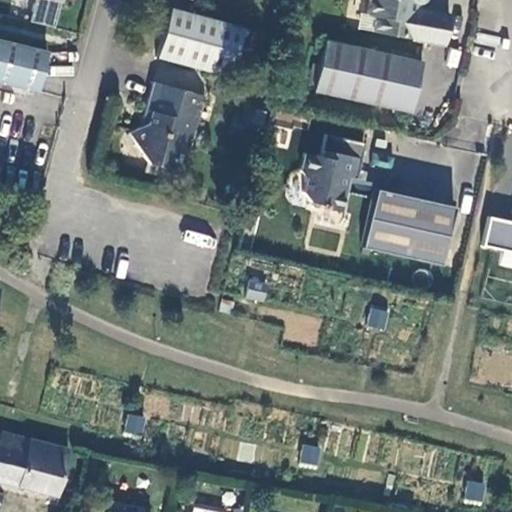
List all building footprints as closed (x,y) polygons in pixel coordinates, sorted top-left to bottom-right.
[(5,0),(7,4),(52,15),(55,0),(5,0)] [(407,4),(407,0),(347,0),(346,6),(351,13),(356,14),(353,31),(362,32),(359,48),(431,60),(436,31),(403,25),(405,18),(406,18),(408,16),(410,14),(411,12),(411,10),(410,7),(409,6),(407,4)] [(240,43),(165,25),(152,76),(227,93),(240,43)] [(408,79),(310,58),(300,107),(398,128),(408,79)] [(40,69),(0,59),(0,100),(31,108),(40,69)] [(189,169),(202,114),(149,100),(142,127),(150,138),(126,153),(143,183),(171,190),(177,166),(189,169)] [(350,163),(311,154),(306,177),(290,174),(286,191),(292,200),(289,213),(295,222),(305,224),(304,227),(329,232),(336,198),(343,199),(350,163)] [(442,225),(361,208),(349,267),(429,284),(442,225)] [(239,301),(235,318),(252,322),(256,305),(239,301)] [(382,329),(388,311),(371,305),(364,323),(382,329)] [(373,350),(377,333),(360,329),(356,346),(373,350)] [(126,416),(123,432),(140,436),(143,419),(126,416)] [(1,433),(0,435),(0,482),(56,496),(67,450),(1,433)] [(302,444),(299,461),(315,464),(319,447),(302,444)] [(464,495),(481,498),(484,481),(467,478),(464,495)]
